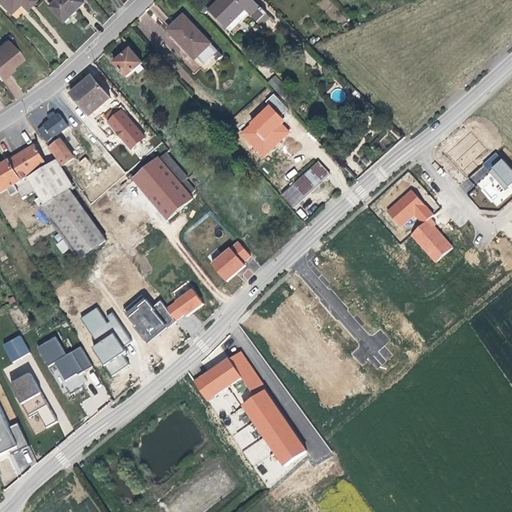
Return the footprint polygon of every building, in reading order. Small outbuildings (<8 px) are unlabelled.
[(24,10),(34,1),(33,0),(0,0),(0,5),(8,14),(18,5),(24,10)] [(80,0),(58,0),(51,7),(65,23),(74,14),(84,4),(80,0)] [(270,17),(252,0),(215,0),(219,3),(210,12),(227,29),(245,11),(249,15),(261,26),(270,17)] [(201,3),(196,8),(203,16),(209,11),(201,3)] [(249,15),(245,11),(227,29),(234,36),(242,28),(240,25),(249,15)] [(212,44),(184,16),(175,25),(168,31),(196,60),(197,59),(211,45),(212,44)] [(0,80),(8,75),(7,73),(14,67),(22,61),(6,41),(0,45),(0,80)] [(211,45),(197,59),(204,66),(218,52),(211,45)] [(143,64),(130,50),(121,58),(115,63),(127,78),(143,64)] [(267,83),(281,95),(288,88),(274,75),(267,83)] [(79,88),(71,94),(90,117),(111,99),(92,77),(79,88)] [(345,100),(339,96),(335,102),(342,106),(345,100)] [(264,158),(290,130),(282,123),(285,119),(267,103),(238,135),(264,158)] [(145,139),(122,112),(109,123),(132,149),(145,139)] [(49,123),(39,131),(48,143),(70,126),(60,114),(49,123)] [(50,148),(64,167),(79,156),(65,137),(50,148)] [(44,141),(35,146),(47,166),(28,177),(45,204),(44,209),(81,259),(107,240),(69,190),(73,187),(56,160),(57,160),(44,141)] [(47,166),(35,146),(7,163),(0,167),(0,193),(0,194),(7,190),(11,197),(18,192),(14,185),(28,177),(47,166)] [(469,177),(497,207),(511,192),(511,170),(495,152),(469,177)] [(166,154),(160,160),(181,185),(186,180),(188,179),(166,154)] [(325,158),(295,186),(305,197),(335,169),(325,158)] [(181,185),(160,160),(135,181),(169,220),(193,199),(190,196),(181,185)] [(181,185),(190,196),(195,192),(186,180),(181,185)] [(429,217),(433,214),(411,189),(385,211),(400,228),(414,216),(421,224),(409,234),(434,263),(454,247),(429,217)] [(56,244),(62,254),(69,249),(63,240),(56,244)] [(209,263),(224,282),(253,259),(237,240),(209,263)] [(202,270),(181,287),(198,310),(221,293),(202,270)] [(165,296),(145,312),(162,343),(186,323),(165,296)] [(92,344),(110,376),(130,364),(120,347),(130,341),(114,313),(104,319),(98,307),(81,316),(96,342),(92,344)] [(11,362),(30,352),(21,335),(2,344),(11,362)] [(57,338),(39,349),(49,367),(55,364),(66,381),(79,373),(80,376),(95,368),(82,347),(68,356),(57,338)] [(235,343),(198,376),(216,400),(234,386),(292,465),(315,452),(235,343)] [(33,382),(10,396),(35,441),(60,425),(33,382)] [(0,405),(0,464),(0,465),(27,448),(0,405)] [(233,435),(241,448),(257,439),(249,425),(233,435)]
